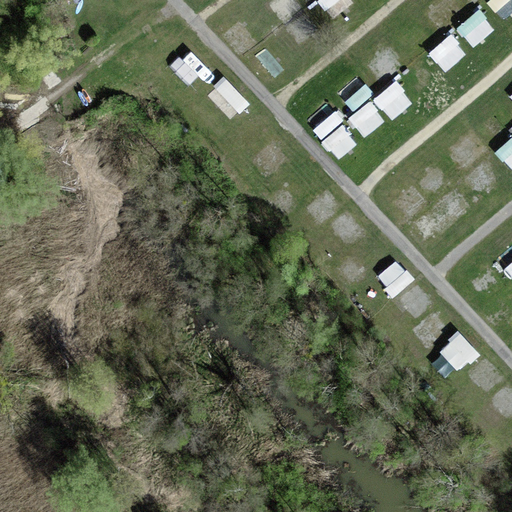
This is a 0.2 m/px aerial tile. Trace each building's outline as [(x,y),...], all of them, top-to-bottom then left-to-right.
[(355,0),(328,0),(332,12),(356,5),(355,0)] [(461,0),(434,0),(427,8),(447,29),(469,8),(461,0)] [(511,0),(494,0),(506,15),(511,10),(511,0)] [(479,43),(500,23),(483,5),(462,25),(479,43)] [(245,54),(264,36),(243,14),(224,31),(245,54)] [(450,68),(472,48),(455,30),(433,49),(450,68)] [(253,54),(266,79),(288,68),(276,43),(253,54)] [(230,72),(210,90),(233,115),(253,97),(230,72)] [(342,86),(357,106),(378,91),(364,72),(342,86)] [(379,96),(398,116),(419,97),(399,77),(379,96)] [(310,112),(324,134),(348,119),(335,97),(310,112)] [(375,98),(355,113),(377,142),(397,127),(375,98)] [(349,121),(327,135),(340,155),(361,141),(349,121)] [(478,123),(452,142),(468,165),(494,146),(478,123)] [(511,160),(511,136),(500,147),(511,160)] [(281,137),(255,150),(265,171),(291,159),(281,137)] [(412,214),(433,198),(418,179),(397,196),(412,214)] [(380,264),(393,292),(418,280),(405,253),(380,264)] [(419,316),(441,298),(423,277),(401,295),(419,316)] [(430,344),(453,328),(439,307),(415,323),(430,344)] [(462,367),(484,348),(464,327),(443,346),(462,367)] [(471,366),(490,389),(510,373),(492,350),(471,366)] [(511,406),(498,393),(480,411),(495,426),(511,408),(511,406)]
